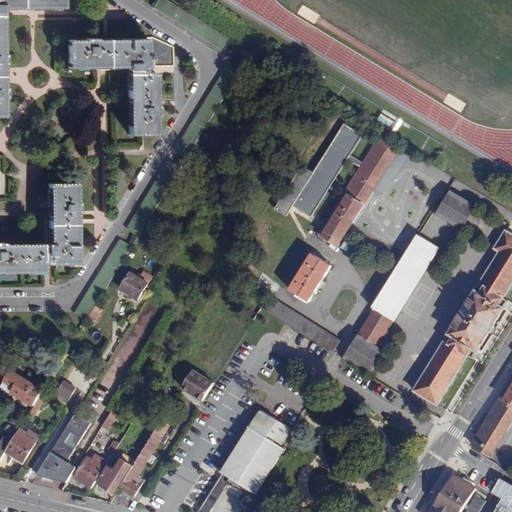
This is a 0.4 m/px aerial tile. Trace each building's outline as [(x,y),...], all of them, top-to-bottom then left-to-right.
[(61,7),(61,0),(0,0),(0,115),(2,115),(1,8),(61,7)] [(220,49),(228,38),(167,0),(156,0),(152,7),(220,49)] [(153,66),(172,66),(172,47),(152,37),(145,37),(145,39),(68,40),(68,67),(127,66),(129,134),(154,133),(154,74),(144,74),(144,66),(146,66),(146,59),(150,59),(153,66)] [(186,158),(239,72),(227,64),(174,150),(186,158)] [(359,138),(345,128),(293,203),(308,213),(359,138)] [(379,136),(318,234),(337,246),(398,148),(379,136)] [(138,236),(181,167),(169,160),(126,228),(138,236)] [(49,244),(0,244),(0,271),(41,271),(41,260),(49,260),(49,263),(76,263),(75,184),(48,184),(49,244)] [(342,358),(368,374),(382,351),(376,347),(438,247),(418,235),(442,197),(424,186),(388,244),(406,255),(391,279),(342,358)] [(475,207),(451,191),(437,213),(461,228),(475,207)] [(171,231),(174,226),(165,220),(162,225),(171,231)] [(498,304),(503,298),(511,282),(511,235),(505,231),(494,248),(499,251),(414,391),(437,405),(467,355),(471,348),(477,352),(504,307),(498,304)] [(74,314),(86,321),(88,317),(95,307),(132,246),(120,239),(74,314)] [(308,301),(329,265),(312,255),(290,290),(308,301)] [(215,288),(218,283),(198,270),(195,276),(215,288)] [(138,300),(148,284),(131,274),(121,290),(138,300)] [(340,340),(268,295),(260,308),(271,314),(332,352),(340,340)] [(508,301),(503,298),(498,304),(504,307),(508,301)] [(102,311),(95,307),(88,317),(95,321),(102,311)] [(260,308),(257,313),(268,320),(271,314),(260,308)] [(253,339),(258,331),(253,327),(247,336),(253,339)] [(471,348),(467,355),(472,359),(477,352),(471,348)] [(8,368),(0,383),(0,390),(31,407),(42,387),(8,368)] [(182,388),(203,401),(214,383),(193,371),(182,388)] [(511,421),(511,380),(473,445),(491,456),(511,421)] [(56,393),(68,400),(75,388),(64,381),(56,393)] [(111,412),(117,417),(130,396),(123,392),(111,412)] [(32,417),(44,398),(40,396),(28,415),(32,417)] [(223,473),(248,489),(255,494),(284,448),(280,445),(290,430),(261,411),(223,473)] [(111,412),(90,446),(93,448),(105,428),(109,430),(117,417),(111,412)] [(152,436),(165,416),(159,412),(146,433),(152,436)] [(76,414),(38,476),(59,481),(69,463),(67,462),(91,423),(76,414)] [(147,444),(155,448),(159,441),(164,444),(168,437),(163,435),(172,420),(165,416),(152,436),(147,444)] [(17,433),(19,430),(9,424),(5,431),(15,437),(17,433)] [(10,446),(6,451),(22,462),(34,443),(17,433),(15,437),(10,444),(10,446)] [(102,462),(106,464),(119,443),(115,440),(102,462)] [(6,441),(0,450),(0,452),(4,455),(10,446),(10,444),(6,441)] [(150,455),(155,448),(147,444),(116,494),(123,499),(125,497),(131,501),(144,480),(138,476),(147,461),(151,464),(155,458),(150,455)] [(74,478),(91,488),(104,467),(87,456),(74,478)] [(106,485),(104,489),(113,495),(131,466),(121,460),(115,471),(109,467),(100,480),(106,485)] [(59,481),(67,483),(76,468),(69,463),(59,481)] [(244,494),(248,489),(223,473),(198,511),(209,511),(227,484),(244,494)] [(463,511),(477,488),(453,475),(431,511),(463,511)] [(511,511),(511,486),(500,479),(492,493),(502,500),(495,511),(511,511)] [(97,485),(104,489),(106,485),(100,480),(97,485)] [(477,495),(466,511),(480,511),(487,501),(477,495)]
